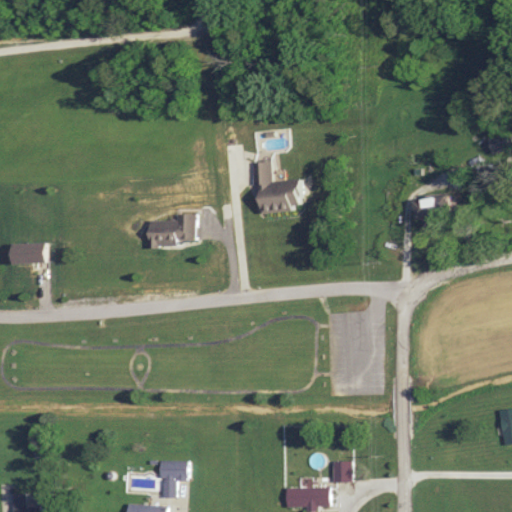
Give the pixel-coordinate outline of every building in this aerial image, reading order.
[(492,140),(498,154),(511,148),(506,134),(492,140)] [(272,212),(315,209),(313,179),(279,181),(278,162),(258,163),(259,186),(271,185),(272,212)] [(180,220),(154,220),(154,247),(186,247),(186,241),(200,241),(200,214),(180,214),(180,220)] [(440,226),(445,224),(442,216),(437,218),(440,226)] [(19,263),(54,263),(54,242),(19,242),(19,263)] [(511,444),(511,410),(503,411),(508,445),(511,444)] [(192,461),(165,461),(165,496),(179,496),(179,481),(192,481),(192,461)] [(338,461),(338,482),(357,482),(357,461),(338,461)] [(335,508),(335,488),(292,488),(292,508),(335,508)] [(17,495),(17,511),(45,511),(46,507),(30,507),(30,495),(17,495)]
